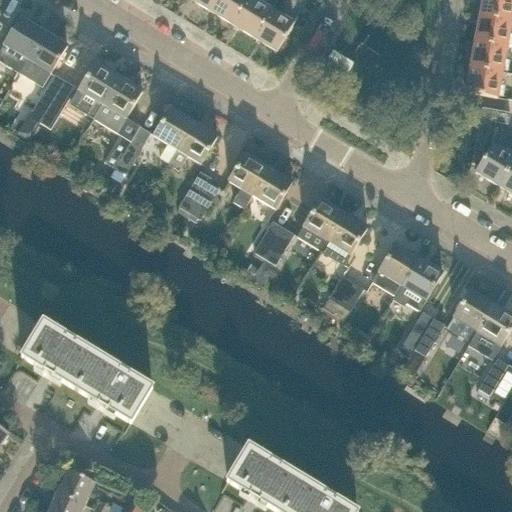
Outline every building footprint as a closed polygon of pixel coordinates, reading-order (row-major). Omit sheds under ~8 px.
[(189,0),(210,12),(216,0),(189,0)] [(232,25),(247,0),(216,0),(210,12),(232,25)] [(254,39),(271,11),(252,0),(247,0),(232,25),(254,39)] [(511,0),(483,0),(480,16),(511,21),(511,0)] [(277,53),(294,25),(271,11),(254,39),(277,53)] [(511,23),(511,21),(480,16),(475,41),(508,47),(511,23)] [(28,61),(45,33),(21,19),(4,46),(28,61)] [(51,75),(68,48),(45,33),(28,61),(51,75)] [(503,74),(508,47),(475,41),(470,68),(503,74)] [(98,66),(96,65),(79,92),(103,106),(119,79),(109,72),(107,69),(101,66),(98,66)] [(498,100),(503,74),(470,68),(466,94),(498,100)] [(41,124),(66,83),(55,76),(30,118),(41,124)] [(117,135),(126,121),(143,93),(119,79),(103,106),(94,120),(117,135)] [(66,83),(41,124),(51,131),(76,89),(66,83)] [(509,126),(511,115),(483,109),(481,121),(496,124),(509,126)] [(178,152),(194,124),(171,110),(154,137),(178,152)] [(493,145),(496,124),(481,121),(473,165),(479,168),(493,145)] [(201,166),(218,139),(194,124),(178,152),(169,166),(179,173),(188,158),(201,166)] [(141,129),(132,144),(116,171),(111,178),(120,184),(125,175),(126,176),(151,135),(141,129)] [(116,171),(132,144),(120,137),(105,163),(104,163),(97,174),(107,180),(114,169),(116,171)] [(511,165),(511,156),(511,157),(493,145),(479,168),(475,173),(499,188),(511,165)] [(252,197),(269,170),(245,155),(229,183),(241,190),(233,203),(244,210),(252,197)] [(511,195),(511,165),(499,188),(511,195)] [(276,211),(293,184),(269,170),(252,197),(276,211)] [(191,216),(210,184),(209,184),(211,180),(201,173),(179,209),(191,216)] [(210,184),(191,216),(201,222),(220,190),(210,184)] [(321,253),(328,243),(344,215),(321,201),(298,239),(321,253)] [(351,257),(368,230),(344,215),(328,243),(321,253),(330,259),(336,248),(351,257)] [(265,261),(284,230),(273,223),(255,254),(265,261)] [(284,230),(265,261),(276,268),(295,236),(284,230)] [(396,298),(402,288),(419,261),(395,246),(373,284),(396,298)] [(426,302),(443,275),(419,261),(402,288),(396,298),(394,302),(405,309),(414,295),(426,302)] [(332,320),(353,285),(343,278),(323,310),(325,311),(323,314),(332,320)] [(353,285),(332,320),(341,325),(343,322),(345,323),(364,291),(353,285)] [(471,344),(477,334),(494,306),(470,292),(447,330),(471,344)] [(494,359),(501,348),(511,329),(511,317),(494,306),(477,334),(471,344),(484,352),(481,357),(489,362),(492,358),(494,359)] [(415,353),(433,322),(428,331),(417,325),(404,346),(415,353)] [(433,322),(415,353),(425,359),(444,328),(433,322)] [(67,337),(66,338),(44,324),(22,359),(77,392),(98,357),(76,344),(77,343),(67,337)] [(121,369),(120,370),(98,357),(77,392),(131,425),(153,390),(130,376),(131,375),(121,369)] [(490,398),(494,392),(509,367),(497,360),(478,391),(490,398)] [(507,426),(511,416),(511,391),(495,419),(507,426)] [(0,448),(10,436),(0,428),(0,448)] [(272,461),(272,462),(249,448),(228,484),(274,511),(285,511),(303,482),(281,468),(282,467),(272,461)] [(85,507),(95,485),(69,472),(59,494),(85,507)] [(326,494),(326,495),(303,482),(285,511),(353,511),(335,501),(336,500),(326,494)] [(81,511),(85,507),(59,494),(49,511),(81,511)]
